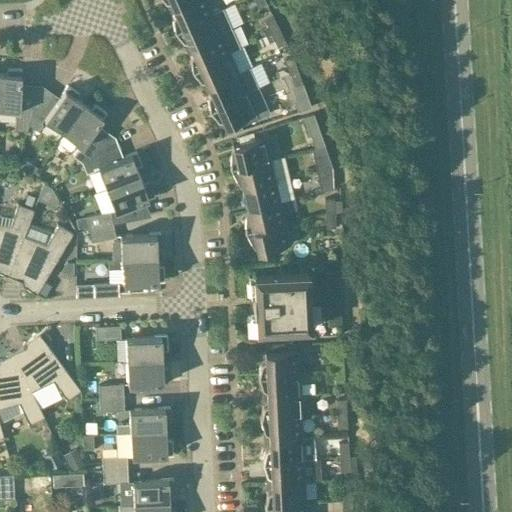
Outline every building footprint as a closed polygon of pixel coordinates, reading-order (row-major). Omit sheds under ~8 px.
[(211,13),(205,0),(187,0),(172,7),(175,12),(172,17),(174,30),(211,13)] [(267,4),(265,0),(254,0),(259,8),(267,4)] [(187,41),(190,46),(220,33),(211,13),(174,30),(182,40),(187,41)] [(265,21),(271,33),(279,29),(273,17),(265,21)] [(192,52),(189,56),(191,69),(229,52),(239,48),(231,28),(220,33),(190,46),(192,52)] [(286,42),(279,29),(271,33),(278,46),(286,42)] [(205,80),(207,86),(237,72),(229,52),(191,69),(200,80),(205,80)] [(284,60),(289,73),(298,69),(293,56),(284,60)] [(26,131),(29,124),(42,85),(20,84),(20,82),(21,82),(21,70),(7,69),(7,75),(0,74),(0,109),(16,110),(15,130),(26,131)] [(303,83),(298,69),(289,73),(276,79),(278,86),(291,81),(293,87),(303,83)] [(246,92),(237,72),(207,86),(210,91),(207,96),(209,109),(246,92)] [(43,85),(42,85),(29,124),(38,131),(43,125),(41,123),(44,119),(63,133),(83,104),(76,98),(79,94),(67,86),(60,96),(59,97),(43,85)] [(258,118),(250,101),(258,98),(254,89),(246,92),(209,109),(217,119),(222,120),(225,126),(226,125),(230,133),(240,130),(236,121),(239,120),(241,125),(258,118)] [(307,95),(294,100),(299,111),(311,108),(307,95)] [(63,133),(80,145),(73,155),(82,162),(115,137),(97,124),(99,123),(106,113),(94,105),(91,109),(83,104),(63,133)] [(311,135),(316,149),(325,146),(320,132),(311,135)] [(123,157),(115,137),(82,162),(87,173),(98,168),(106,189),(139,176),(136,167),(141,165),(136,152),(124,156),(123,157)] [(230,156),(229,169),(270,160),(265,138),(232,146),(234,152),(230,156)] [(333,167),(325,146),(316,149),(312,150),(317,171),(333,167)] [(274,181),(270,160),(229,169),(236,181),(241,183),(242,188),(274,181)] [(333,188),(333,167),(317,171),(321,191),(333,188)] [(143,185),(139,176),(106,189),(115,210),(141,200),(142,200),(153,196),(148,183),(143,185)] [(279,202),(274,181),(242,188),(243,190),(242,191),(242,200),(246,207),(247,208),(247,210),(279,202)] [(325,199),(325,213),(335,213),(334,198),(325,199)] [(284,223),(279,202),(247,210),(249,215),(245,219),(244,232),(284,223)] [(0,272),(8,276),(23,236),(33,210),(17,204),(9,226),(0,223),(0,272)] [(87,216),(89,229),(113,224),(111,211),(87,216)] [(335,228),(335,213),(325,213),(326,228),(335,228)] [(289,245),(284,223),(244,232),(251,244),(256,246),(257,252),(289,245)] [(46,244),(23,236),(8,276),(21,280),(22,286),(36,294),(72,233),(58,224),(46,244)] [(116,236),(113,224),(89,229),(91,242),(116,236)] [(112,240),(113,259),(157,257),(156,248),(161,247),(161,233),(148,234),(120,236),(120,240),(112,240)] [(113,259),(108,259),(109,269),(121,269),(121,282),(151,281),(163,281),(162,266),(157,267),(157,257),(113,259)] [(329,326),(341,325),(338,272),(326,272),(329,326)] [(251,330),(310,327),(307,273),(248,276),(249,294),(252,294),(253,312),(250,312),(251,330)] [(109,283),(93,283),(93,297),(118,296),(117,283),(109,283)] [(95,339),(120,339),(119,325),(95,326),(95,339)] [(31,391),(44,385),(53,381),(66,399),(80,390),(38,333),(25,342),(24,347),(12,353),(31,391)] [(125,337),(126,361),(162,359),(161,349),(166,349),(166,335),(154,336),(125,337)] [(260,362),(257,375),(298,373),(297,351),(264,352),(265,359),(260,362)] [(0,422),(22,411),(29,424),(44,417),(31,391),(12,353),(0,359),(0,422)] [(334,356),(335,371),(344,371),(344,356),(334,356)] [(162,369),(162,359),(126,361),(127,384),(156,383),(168,383),(167,368),(162,369)] [(345,385),(344,371),(335,371),(335,385),(345,385)] [(299,394),(299,382),(311,382),(310,372),(298,373),(257,375),(261,388),(266,390),(266,396),(299,394)] [(99,385),(99,398),(123,397),(123,384),(99,385)] [(299,394),(266,396),(267,402),(262,405),(259,418),(300,416),(299,394)] [(124,410),(123,397),(99,398),(100,411),(124,410)] [(336,399),(337,414),(347,414),(346,399),(336,399)] [(117,424),(117,433),(165,431),(165,421),(170,421),(169,407),(157,407),(157,408),(129,409),(129,423),(117,424)] [(348,428),(347,414),(337,414),(338,429),(348,428)] [(300,416),(259,418),(263,431),(268,433),(269,439),(302,438),(300,416)] [(102,457),(103,470),(127,469),(126,456),(159,455),(172,454),(171,440),(166,440),(165,431),(117,433),(117,434),(116,434),(117,456),(102,457)] [(269,445),(264,448),(262,461),(303,459),(302,438),(269,439),(269,445)] [(339,443),(339,457),(349,456),(348,442),(339,443)] [(350,471),(349,456),(339,457),(340,472),(350,471)] [(304,481),(304,480),(321,479),(320,459),(303,460),(303,459),(262,461),(266,474),(270,476),(271,482),(304,481)] [(127,482),(127,469),(103,470),(103,483),(127,482)] [(65,474),(52,474),(53,486),(65,485),(65,474)] [(0,476),(0,498),(10,498),(10,477),(0,476)] [(47,476),(36,476),(37,491),(48,491),(47,476)] [(120,506),(133,505),(169,503),(168,493),(174,493),(173,479),(161,479),(161,480),(132,481),(133,496),(120,497),(120,506)] [(305,502),(304,481),(271,482),(271,488),(267,491),(264,504),(305,502)] [(341,486),(342,500),(352,499),(351,485),(341,486)] [(352,511),(352,499),(342,500),(342,511),(352,511)] [(305,511),(305,502),(264,504),(266,511),(305,511)] [(169,511),(169,503),(133,505),(133,511),(169,511)]
